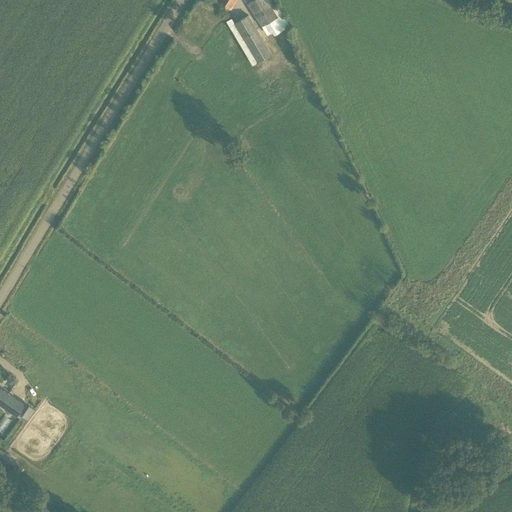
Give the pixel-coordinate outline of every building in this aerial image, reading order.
[(253,0),(247,4),(261,27),(265,24),(272,35),(289,25),(276,5),(274,6),(270,0),(253,0)] [(226,22),(252,65),(271,54),(248,15),(233,24),(231,19),(226,22)] [(0,388),(0,403),(16,415),(23,404),(0,388)] [(27,403),(20,415),(26,418),(33,407),(27,403)] [(0,465),(8,471),(16,460),(0,449),(0,443),(2,440),(0,438),(0,465)] [(40,502),(31,511),(48,511),(50,511),(40,502)]
